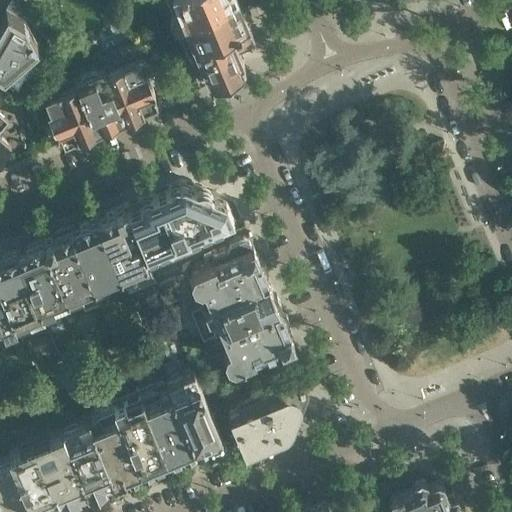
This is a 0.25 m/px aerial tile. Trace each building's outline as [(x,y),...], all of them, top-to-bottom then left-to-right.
[(217,0),(163,0),(172,19),(217,0)] [(248,20),(251,13),(247,4),(240,1),(239,0),(217,0),(172,19),(183,47),(248,21),(248,20)] [(37,41),(23,16),(6,7),(0,16),(0,69),(2,71),(37,41)] [(243,58),(238,47),(249,42),(252,33),(253,33),(248,21),(183,47),(199,85),(210,80),(211,81),(238,69),(243,58)] [(154,89),(145,68),(147,67),(140,50),(103,65),(125,116),(157,103),(151,90),(154,89)] [(125,116),(103,65),(103,64),(74,76),(74,77),(96,128),(125,116)] [(74,77),(42,90),(49,107),(46,108),(55,130),(58,129),(64,142),(96,128),(74,77)] [(40,110),(34,93),(32,89),(18,95),(27,115),(40,110)] [(0,156),(11,144),(0,135),(0,129),(8,119),(0,112),(0,156)] [(449,152),(444,139),(431,144),(437,157),(449,152)] [(144,252),(233,215),(232,211),(226,197),(183,179),(124,203),(144,252)] [(329,203),(324,190),(311,196),(317,209),(329,203)] [(144,252),(124,203),(97,214),(97,215),(119,267),(124,279),(136,274),(131,262),(146,256),(144,252)] [(119,267),(97,215),(70,226),(92,278),(97,290),(109,285),(104,273),(119,267)] [(92,278),(70,226),(53,233),(54,233),(43,237),(44,238),(68,295),(71,301),(82,296),(77,284),(92,278)] [(267,275),(252,241),(251,241),(249,235),(243,233),(229,239),(227,244),(226,244),(212,250),(211,251),(203,254),(205,260),(192,266),(188,274),(192,283),(201,286),(206,299),(267,275)] [(68,295),(44,238),(43,239),(36,240),(32,242),(27,245),(17,250),(41,307),(46,319),(58,314),(53,302),(68,295)] [(41,307),(17,250),(10,250),(6,252),(1,256),(0,256),(0,283),(15,320),(19,330),(31,325),(26,313),(41,307)] [(153,274),(170,267),(168,261),(151,268),(153,274)] [(201,335),(218,327),(278,302),(267,275),(206,299),(189,307),(201,335)] [(0,326),(15,320),(0,283),(0,326)] [(293,337),(278,302),(218,327),(224,341),(220,349),(224,358),(233,362),(293,337)] [(220,431),(207,399),(193,367),(165,379),(192,443),(221,432),(220,431)] [(289,429),(306,388),(307,386),(307,385),(307,384),(306,382),(306,381),(305,380),(304,379),(303,378),(302,378),(300,377),(299,377),(297,377),(297,378),(288,381),(286,377),(236,397),(238,402),(228,406),(227,406),(235,425),(245,448),(289,429)] [(192,443),(165,379),(138,390),(165,454),(192,443)] [(165,454),(138,390),(112,401),(139,465),(165,454)] [(235,425),(227,406),(228,406),(222,392),(207,399),(220,431),(235,425)] [(139,465),(112,401),(86,411),(88,415),(114,476),(139,465)] [(114,476),(88,415),(61,427),(86,487),(114,476)] [(86,487),(61,427),(7,449),(9,451),(33,509),(86,487)] [(0,511),(25,511),(33,509),(9,451),(0,454),(0,511)] [(462,511),(463,505),(460,498),(457,495),(456,493),(448,496),(442,482),(437,480),(427,484),(426,479),(425,479),(420,477),(414,480),(411,485),(412,486),(390,495),(394,504),(389,506),(391,511),(462,511)] [(330,511),(326,501),(305,509),(304,511),(300,511),(298,511),(330,511)]
